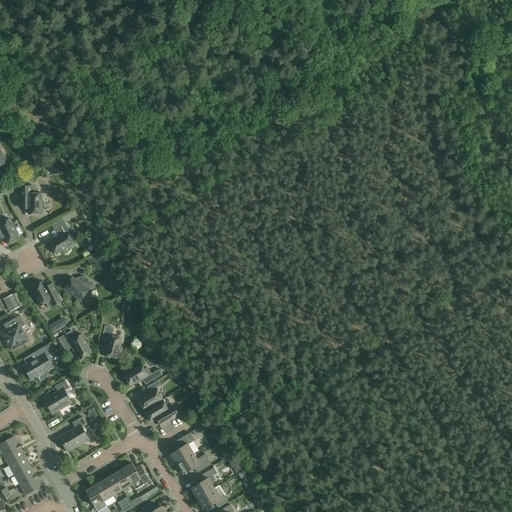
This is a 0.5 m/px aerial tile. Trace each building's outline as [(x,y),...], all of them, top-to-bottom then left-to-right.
[(38,152),(31,156),(38,168),(45,164),(38,152)] [(20,186),(20,205),(20,211),(28,211),(28,214),(42,214),(42,194),(35,193),(35,186),(20,186)] [(9,219),(2,222),(0,217),(0,239),(3,238),(6,244),(19,237),(9,219)] [(54,230),(58,237),(49,242),(56,254),(74,244),(67,232),(69,231),(65,224),(54,230)] [(96,256),(100,263),(104,261),(100,254),(96,256)] [(91,290),(95,284),(85,277),(83,280),(80,278),(78,278),(76,280),(72,277),(64,289),(81,301),(89,289),(91,290)] [(52,284),(46,287),(43,281),(30,288),(39,306),(46,303),(49,308),(62,302),(52,284)] [(130,299),(134,297),(130,290),(125,293),(130,299)] [(10,312),(19,307),(13,295),(4,299),(10,312)] [(3,324),(6,330),(1,333),(10,350),(17,347),(19,348),(21,347),(22,344),(28,341),(21,327),(25,325),(20,315),(3,324)] [(49,327),(53,333),(60,329),(56,323),(49,327)] [(114,328),(105,326),(101,340),(107,342),(104,355),(117,359),(119,352),(120,352),(122,351),(122,348),(121,347),(120,347),(122,338),(112,336),(114,328)] [(76,338),(71,331),(58,339),(66,351),(73,347),(80,359),(92,352),(82,334),(76,338)] [(50,363),(51,357),(48,351),(51,349),(48,344),(36,351),(39,357),(24,365),(30,375),(28,376),(31,381),(48,371),(52,368),(50,363)] [(148,367),(145,370),(141,364),(123,374),(130,387),(143,379),(146,385),(162,375),(159,370),(152,374),(148,367)] [(182,365),(172,371),(172,372),(174,376),(175,377),(185,371),(182,365)] [(65,391),(70,388),(65,380),(55,387),(58,392),(45,399),(51,408),(49,409),(52,414),(71,403),(65,391)] [(145,411),(163,400),(156,388),(161,385),(158,380),(147,386),(150,391),(138,399),(145,411)] [(191,389),(187,393),(191,398),(195,393),(191,389)] [(193,399),(195,402),(198,403),(201,401),(202,398),(201,395),(197,394),(194,396),(193,399)] [(145,411),(152,423),(164,415),(168,422),(179,416),(175,409),(173,410),(172,408),(169,407),(167,408),(163,400),(145,411)] [(87,409),(90,413),(96,410),(94,405),(87,409)] [(89,439),(82,428),(87,424),(82,417),(72,423),(75,428),(61,437),(66,446),(64,447),(67,452),(89,439)] [(177,464),(194,454),(188,444),(194,440),(190,433),(177,440),(182,447),(170,454),(177,464)] [(0,449),(3,455),(20,446),(14,436),(0,443),(0,449)] [(20,446),(3,455),(9,465),(25,456),(20,446)] [(194,454),(177,464),(183,475),(194,468),(197,473),(211,465),(205,454),(197,459),(194,454)] [(31,466),(25,456),(9,465),(14,475),(31,466)] [(132,485),(135,490),(150,481),(140,465),(135,469),(132,463),(122,469),(132,485)] [(36,476),(31,466),(14,475),(20,485),(36,476)] [(197,499),(214,488),(211,483),(214,481),(212,476),(216,473),(213,468),(199,477),(202,482),(191,488),(197,499)] [(132,485),(122,469),(113,475),(122,490),(132,485)] [(113,475),(104,480),(113,496),(122,490),(113,475)] [(36,476),(20,485),(25,496),(42,487),(36,476)] [(113,496),(104,480),(95,486),(104,501),(113,496)] [(104,501),(95,486),(85,491),(97,511),(107,506),(104,501)] [(217,508),(228,501),(219,486),(214,488),(197,499),(203,509),(214,502),(217,508)] [(132,501),(135,507),(142,502),(139,497),(132,501)] [(128,503),(120,508),(122,510),(123,511),(125,511),(131,509),(128,503)]
